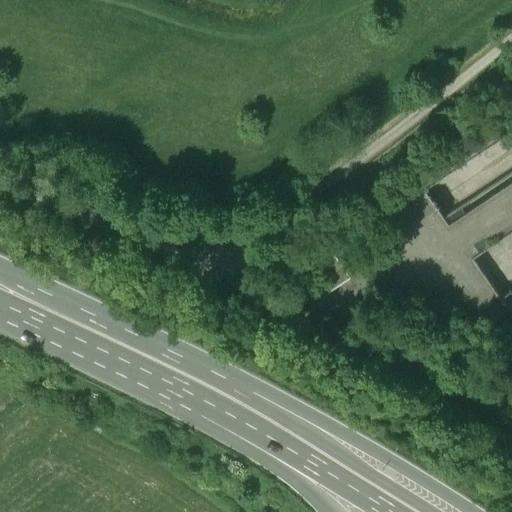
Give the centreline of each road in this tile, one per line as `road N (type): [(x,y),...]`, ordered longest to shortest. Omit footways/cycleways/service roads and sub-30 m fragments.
road 1 (primary): [(464,511),(244,380),(0,263)]
road 2 (track): [(209,265),(282,226),(511,40)]
road 3 (primary): [(0,297),(213,402)]
road 4 (track): [(209,265),(0,182)]
road 5 (primary): [(213,402),(396,511)]
road 6 (primary): [(213,402),(334,511)]
